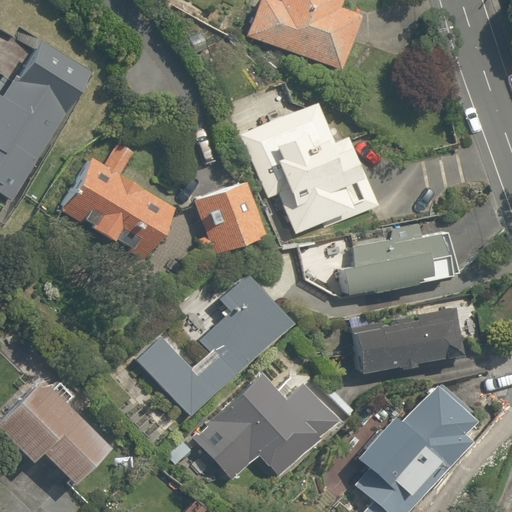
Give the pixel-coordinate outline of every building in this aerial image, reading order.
[(256,0),(243,38),(337,72),(356,17),(332,8),(334,0),(256,0)] [(0,200),(11,207),(80,82),(19,48),(4,76),(0,73),(0,200)] [(272,196),(293,242),(376,204),(345,136),(323,146),(301,98),(226,133),(258,203),(272,196)] [(172,205),(84,158),(50,220),(139,267),(172,205)] [(230,181),(182,202),(210,266),(258,245),(230,181)] [(349,268),(337,271),(344,301),(456,274),(447,234),(409,243),(406,233),(344,247),(349,268)] [(134,386),(145,376),(182,418),(286,325),(239,274),(208,302),(217,311),(187,338),(198,350),(184,362),(156,331),(127,357),(116,367),(134,386)] [(379,329),(378,319),(337,327),(348,383),(461,362),(456,334),(444,336),(440,317),(379,329)] [(257,374),(185,443),(224,483),(248,461),(270,484),(318,437),(338,418),(294,373),(275,392),(257,374)] [(363,499),(351,511),(406,511),(482,426),(432,381),(395,424),(384,414),(344,460),(361,476),(351,488),(363,499)] [(33,383),(0,417),(0,446),(21,467),(32,456),(65,488),(102,450),(57,406),(65,398),(49,382),(40,391),(33,383)] [(511,511),(511,463),(496,462),(492,511),(511,511)]
